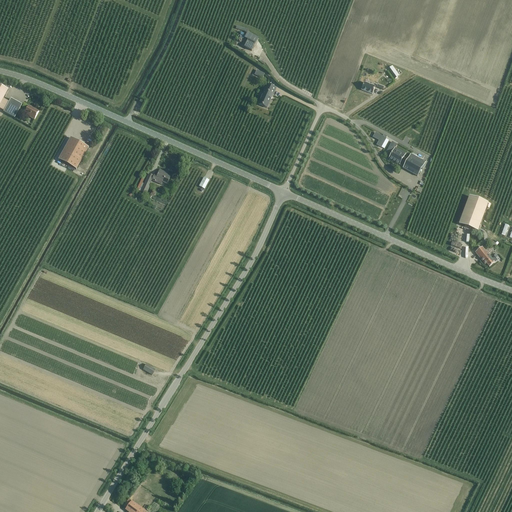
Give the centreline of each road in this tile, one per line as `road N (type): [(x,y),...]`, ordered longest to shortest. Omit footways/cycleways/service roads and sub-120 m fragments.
road 1 (unclassified): [(97,511),(259,247),(284,192)]
road 2 (tertiary): [(511,290),(284,192)]
road 3 (tertiary): [(284,192),(127,122)]
road 4 (tertiary): [(127,122),(0,71)]
road 5 (unclassified): [(127,122),(185,0)]
